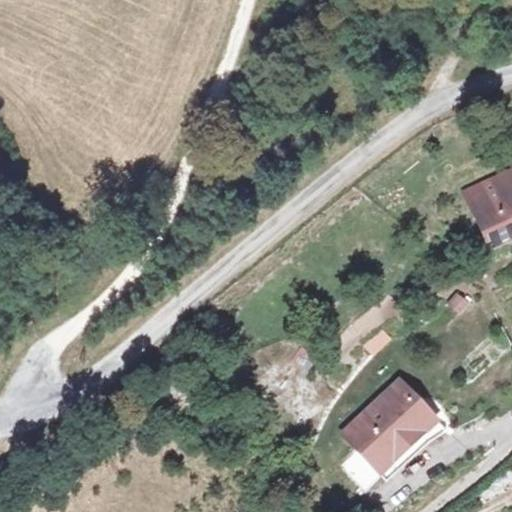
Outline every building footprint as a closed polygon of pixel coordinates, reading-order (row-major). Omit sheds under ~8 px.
[(511,185),(474,200),(494,257),(511,250),(511,185)] [(372,356),(392,340),(382,328),(362,344),(372,356)] [(395,386),(334,437),(363,471),(383,455),(389,461),(414,442),(401,426),(405,423),(397,413),(409,404),(395,386)] [(401,426),(414,442),(430,429),(409,404),(397,413),(405,423),(401,426)] [(383,455),(363,471),(376,487),(422,453),(414,442),(389,461),(383,455)] [(511,493),(511,462),(493,477),(507,497),(511,493)]
